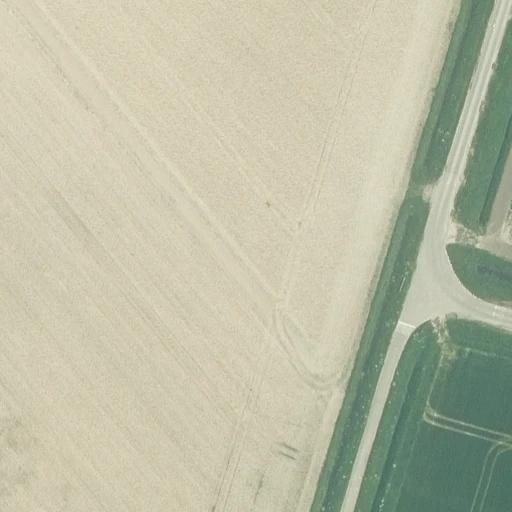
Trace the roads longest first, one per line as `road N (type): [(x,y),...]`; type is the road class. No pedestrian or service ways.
road 1 (tertiary): [(417,293),(504,0)]
road 2 (unclassified): [(345,511),(417,293)]
